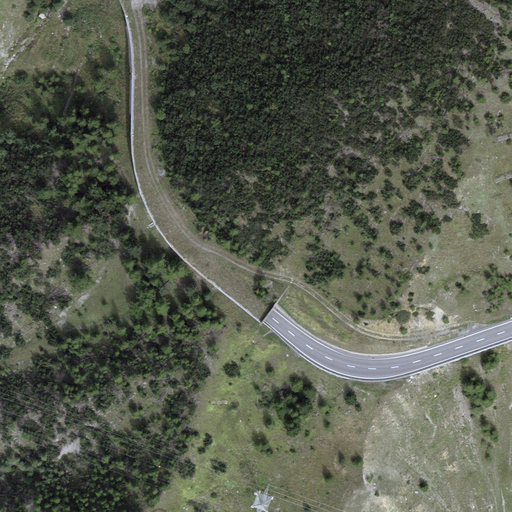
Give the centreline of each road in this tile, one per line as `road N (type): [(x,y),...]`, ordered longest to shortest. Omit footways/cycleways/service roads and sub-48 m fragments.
road 1 (primary): [(130,0),(147,184),(165,223),(200,261),(307,345),(346,365),(394,367),(511,328)]
road 2 (track): [(481,339),(475,325),(374,333),(292,280),(190,236),(148,155),(132,0)]
